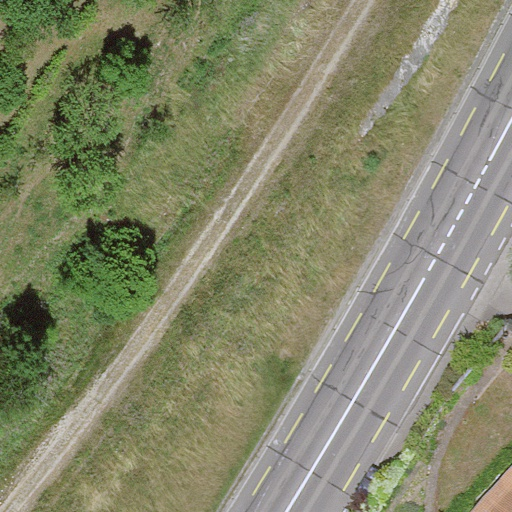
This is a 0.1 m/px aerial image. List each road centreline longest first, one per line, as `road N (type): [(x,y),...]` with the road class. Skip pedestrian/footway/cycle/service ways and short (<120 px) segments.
road 1 (track): [(362,0),(198,267),(4,511)]
road 2 (primary): [(511,120),(286,511)]
